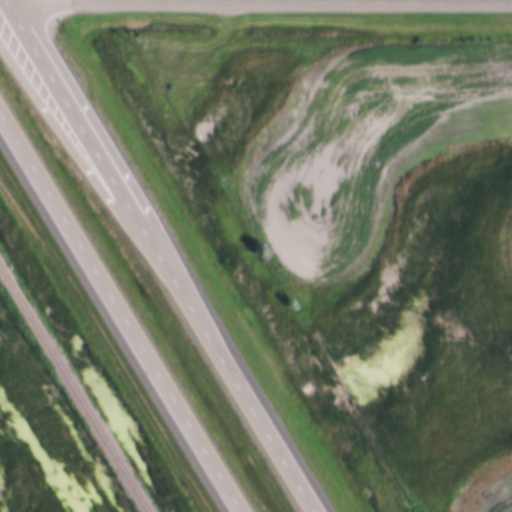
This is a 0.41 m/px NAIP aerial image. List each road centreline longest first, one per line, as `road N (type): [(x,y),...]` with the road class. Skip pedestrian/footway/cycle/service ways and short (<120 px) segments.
road 1 (trunk): [(315,511),(4,0)]
road 2 (trunk): [(0,115),(240,511)]
road 3 (residential): [(26,0),(230,0)]
